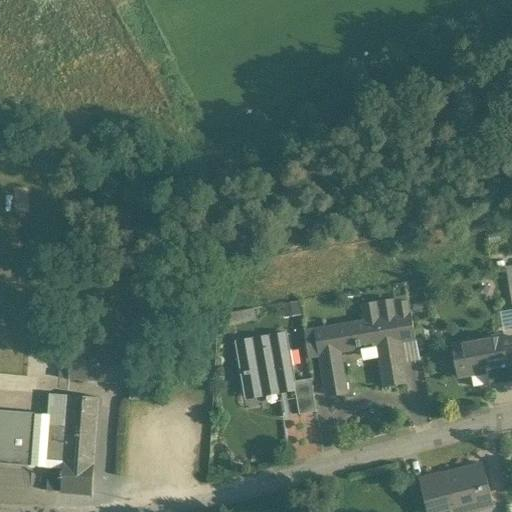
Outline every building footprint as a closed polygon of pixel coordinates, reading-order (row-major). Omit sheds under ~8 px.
[(382,303),(364,306),(366,323),(326,331),(317,332),(321,354),(327,396),(346,393),(339,351),(361,347),(362,356),(367,357),(381,355),(386,386),(407,383),(399,338),(395,308),(395,305),(382,307),(382,303)] [(410,305),(395,308),(399,338),(415,335),(410,305)] [(511,326),(511,310),(499,313),(502,329),(511,326)] [(325,328),(305,331),(308,356),(321,354),(317,332),(326,331),(325,328)] [(287,334),(235,343),(244,393),(277,387),(278,393),(295,390),(294,383),(295,382),(287,334)] [(501,338),(453,347),(459,377),(471,374),(474,387),(491,384),(486,356),(504,352),(501,338)] [(127,351),(71,347),(69,380),(124,384),(127,351)] [(511,350),(504,352),(486,356),(491,384),(491,385),(511,381),(511,350)] [(295,382),(294,383),(295,390),(299,416),(316,413),(311,380),(295,382)] [(153,390),(130,388),(130,400),(152,402),(153,390)] [(67,396),(50,394),(46,447),(63,449),(67,396)] [(99,398),(67,396),(63,449),(62,463),(63,463),(63,468),(61,492),(92,495),(99,398)] [(32,428),(33,410),(0,409),(0,455),(8,456),(8,427),(32,428)] [(63,449),(46,447),(45,461),(62,463),(63,449)] [(483,466),(444,476),(443,474),(419,480),(427,511),(437,511),(463,505),(464,511),(471,511),(494,506),(483,466)] [(63,468),(49,467),(47,491),(61,492),(63,468)]
